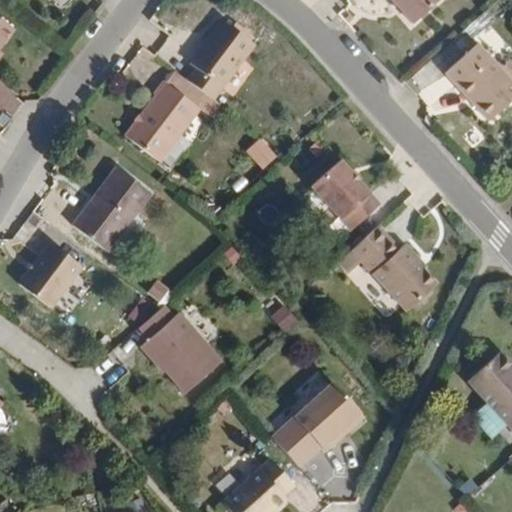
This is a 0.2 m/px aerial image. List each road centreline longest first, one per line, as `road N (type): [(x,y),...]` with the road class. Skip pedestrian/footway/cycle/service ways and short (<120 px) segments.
road 1 (residential): [(511,253),(279,0)]
road 2 (residential): [(0,198),(144,0)]
